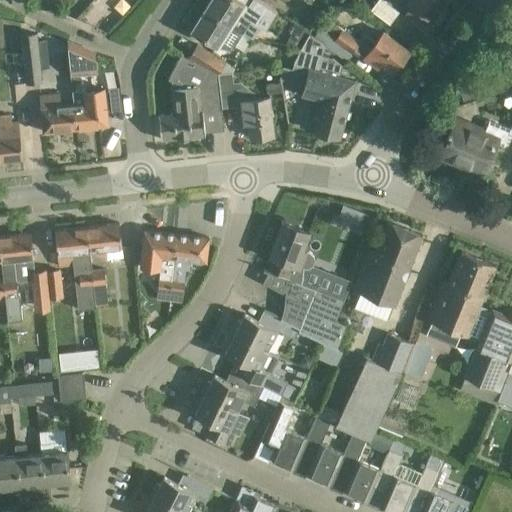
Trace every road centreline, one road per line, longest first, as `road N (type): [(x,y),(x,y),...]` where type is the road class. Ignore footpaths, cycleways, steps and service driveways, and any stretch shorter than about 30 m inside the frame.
road 1 (residential): [(118,412),(134,380),(221,278),(240,215),(241,172)]
road 2 (residential): [(344,511),(118,412)]
road 3 (residential): [(482,0),(397,110),(367,184)]
road 4 (residential): [(144,183),(133,64),(173,0)]
road 5 (tertiary): [(367,184),(511,242)]
road 6 (tertiary): [(0,199),(144,183)]
road 7 (tertiary): [(241,172),(367,184)]
